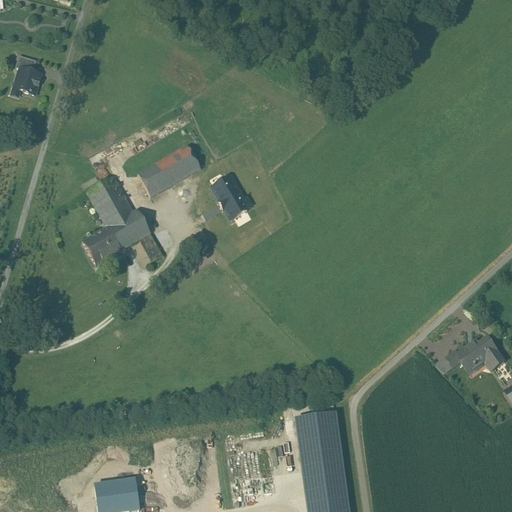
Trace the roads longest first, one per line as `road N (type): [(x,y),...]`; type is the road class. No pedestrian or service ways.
road 1 (track): [(78,14),(6,277),(0,306),(7,333),(29,349),(83,337),(156,275),(186,228)]
road 2 (unclassified): [(511,251),(353,403),(365,511)]
